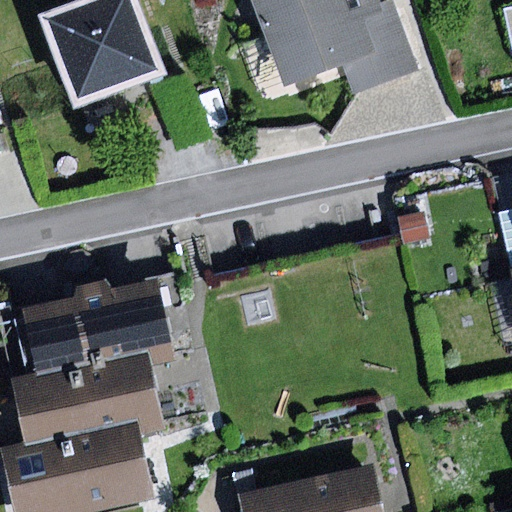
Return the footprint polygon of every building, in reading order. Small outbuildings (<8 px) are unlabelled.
[(137,0),(90,0),(41,18),(74,107),(165,74),(137,0)] [(382,0),(251,0),(284,89),(342,69),(352,95),(420,71),(395,1),(385,5),(382,0)] [(511,8),(503,10),(511,49),(511,8)] [(187,75),(153,86),(176,152),(209,140),(187,75)] [(424,211),(400,216),(406,244),(430,240),(424,211)] [(30,311),(44,378),(154,356),(180,351),(174,322),(167,284),(117,294),(107,282),(77,288),(76,302),(50,307),(30,311)] [(18,383),(31,449),(146,427),(167,422),(159,383),(154,356),(44,378),(18,383)] [(356,406),(310,415),(313,428),(359,418),(358,411),(356,406)] [(31,449),(11,453),(22,511),(113,511),(161,503),(154,467),(146,427),(31,449)] [(242,498),(244,511),(386,511),(386,509),(378,471),(329,480),(262,494),(242,498)]
